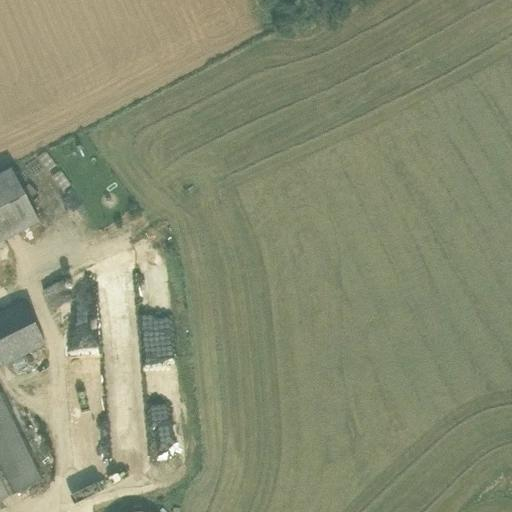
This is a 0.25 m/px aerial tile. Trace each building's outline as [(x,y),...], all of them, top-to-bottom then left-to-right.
[(20,166),(11,170),(21,189),(29,184),(20,166)] [(0,243),(39,223),(21,189),(11,170),(0,176),(0,243)] [(80,296),(69,348),(74,398),(106,395),(106,391),(114,352),(117,387),(116,387),(114,397),(108,397),(113,446),(140,443),(147,414),(157,413),(145,410),(143,385),(118,387),(120,378),(142,382),(132,275),(98,279),(95,295),(80,296)] [(43,292),(53,311),(72,302),(62,282),(43,292)] [(24,304),(0,316),(0,368),(45,346),(24,304)] [(177,424),(176,386),(151,387),(151,398),(169,397),(170,428),(157,428),(158,449),(179,448),(178,424),(177,424)] [(0,398),(0,502),(41,482),(0,398)]
